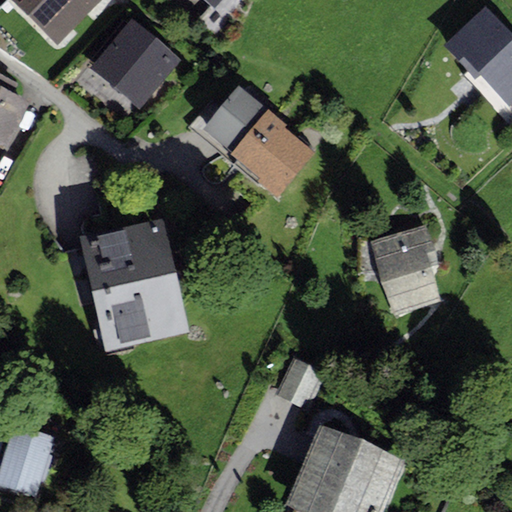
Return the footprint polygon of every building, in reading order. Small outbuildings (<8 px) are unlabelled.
[(48,0),(73,21),(91,0),(48,0)] [(511,32),(486,4),(442,45),(474,78),(478,74),(509,107),(511,105),(511,32)] [(66,24),(44,7),(19,38),(41,55),(66,24)] [(132,21),(92,68),(139,108),(179,61),(132,21)] [(0,142),(10,147),(29,100),(13,92),(17,83),(0,74),(0,142)] [(237,83),(202,127),(232,151),(267,107),(237,83)] [(230,153),(260,177),(257,180),(277,196),(314,151),(310,148),(311,147),(299,137),(298,138),(285,127),(288,123),(267,107),(232,151),(230,153)] [(79,236),(104,351),(189,332),(164,217),(79,236)] [(426,224),(371,241),(395,317),(442,303),(431,266),(438,263),(426,224)] [(290,360),(274,395),(308,410),(323,375),(290,360)] [(15,417),(0,463),(0,485),(34,497),(48,454),(55,455),(61,439),(53,436),(56,429),(15,417)] [(320,422),(286,503),(305,511),(386,511),(408,459),(320,422)]
